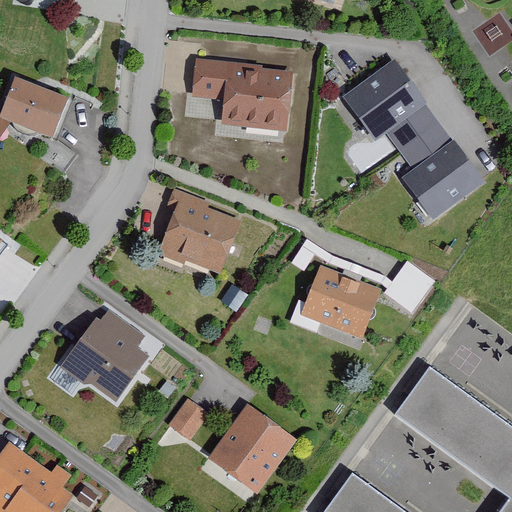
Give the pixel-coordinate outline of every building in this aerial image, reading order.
[(437,126),(389,63),(338,101),(374,148),(385,140),(396,156),(408,172),(398,180),(430,223),(481,185),(437,126)] [(291,74),(193,64),(189,99),(222,102),(219,129),(285,136),(291,74)] [(66,101),(12,85),(0,122),(0,139),(7,127),(53,141),(66,101)] [(77,157),(53,141),(37,164),(61,180),(77,157)] [(170,194),(165,207),(172,210),(155,258),(183,268),(184,265),(221,278),(240,224),(206,212),(208,207),(170,194)] [(341,277),(316,268),(301,310),(297,308),(290,327),(356,351),(377,290),(361,284),(362,282),(378,287),(383,291),(380,296),(408,318),(435,284),(408,262),(389,284),(381,278),(330,259),(305,242),(287,266),(302,277),(314,259),(326,267),(342,273),(341,277)] [(93,316),(54,372),(84,393),(87,389),(114,408),(149,358),(138,351),(146,340),(103,311),(97,319),(93,316)] [(511,511),(511,430),(427,368),(392,417),(508,502),(500,511),(396,511),(351,478),(325,511),(511,511)] [(207,419),(184,404),(167,429),(190,444),(207,419)] [(294,441),(244,407),(206,462),(256,496),(294,441)] [(11,452),(0,466),(0,511),(55,511),(65,499),(57,493),(64,483),(51,473),(47,479),(11,452)]
